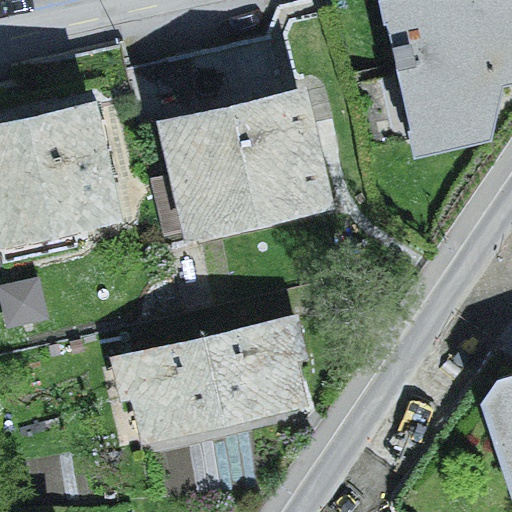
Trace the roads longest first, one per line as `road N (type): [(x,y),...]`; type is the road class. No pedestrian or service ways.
road 1 (tertiary): [(511,227),(319,511)]
road 2 (residential): [(150,0),(0,37)]
